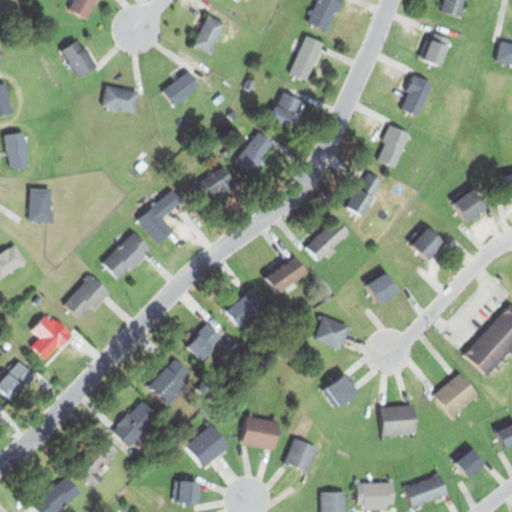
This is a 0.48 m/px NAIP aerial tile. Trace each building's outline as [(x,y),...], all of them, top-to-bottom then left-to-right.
[(66,8),(70,0),(94,0),(85,17),(66,8)] [(305,20),(314,0),(339,0),(325,29),(305,20)] [(441,0),(463,0),(459,16),(439,9),(441,0)] [(191,44),(205,11),(224,20),(209,52),(191,44)] [(430,31),(449,39),(438,66),(419,57),(430,31)] [(287,71),(304,32),(322,41),(306,79),(287,71)] [(60,48),(78,37),(95,65),(78,76),(60,48)] [(499,38),(511,41),(511,64),(494,59),(499,38)] [(159,88),(186,69),(197,86),(170,104),(159,88)] [(413,74),(431,82),(416,115),(398,107),(413,74)] [(240,86),(246,76),(254,80),(248,90),(240,86)] [(0,82),(5,82),(9,111),(0,112),(0,82)] [(105,85),(101,104),(133,111),(137,92),(105,85)] [(268,121),(283,89),(303,99),(288,131),(268,121)] [(200,103),(202,103),(204,104),(205,105),(205,106),(204,109),(204,110),(202,111),(201,111),(200,110),(198,110),(198,108),(197,107),(197,106),(199,104),(200,103)] [(224,114),(228,119),(234,113),(230,109),(224,114)] [(390,124),(374,160),(393,168),(408,131),(390,124)] [(234,161),(258,129),(274,140),(250,172),(234,161)] [(2,134),(24,131),(29,164),(7,167),(2,134)] [(192,183),(223,164),(234,182),(203,201),(192,183)] [(345,206),(366,169),(382,178),(362,215),(345,206)] [(511,172),(498,176),(503,199),(511,197),(511,172)] [(449,198),(472,183),(487,205),(465,221),(449,198)] [(28,186),(53,186),(52,220),(27,219),(28,186)] [(154,244),(134,218),(172,189),(182,202),(163,216),(173,230),(154,244)] [(305,244),(336,215),(349,229),(318,258),(305,244)] [(408,242),(425,223),(445,242),(428,260),(408,242)] [(99,261),(117,280),(149,248),(131,230),(99,261)] [(0,250),(0,277),(25,260),(12,242),(0,250)] [(263,274),(295,253),(306,270),(274,291),(263,274)] [(362,282),(382,268),(397,290),(377,304),(362,282)] [(61,300),(88,272),(108,292),(80,319),(61,300)] [(223,308),(236,325),(264,303),(251,287),(223,308)] [(31,300),(37,294),(41,298),(36,304),(31,300)] [(461,356),(511,303),(511,346),(484,377),(461,356)] [(31,329),(40,338),(31,347),(45,360),(72,333),(49,310),(31,329)] [(320,315),(311,337),(339,348),(348,326),(320,315)] [(183,346),(209,322),(221,334),(211,344),(213,347),(198,362),(183,346)] [(149,379),(174,355),(193,374),(167,399),(149,379)] [(0,391),(0,378),(17,359),(34,374),(11,401),(0,391)] [(432,393),(458,371),(477,393),(451,416),(432,393)] [(320,389),(345,372),(358,392),(333,408),(320,389)] [(111,427),(139,400),(155,417),(126,444),(111,427)] [(378,406),(411,403),(413,433),(380,435),(378,406)] [(245,415),(240,443),(273,449),(278,421),(245,415)] [(495,431),(511,422),(511,444),(503,449),(495,431)] [(183,444),(209,423),(226,445),(201,466),(183,444)] [(75,466),(104,436),(118,450),(98,471),(102,474),(93,484),(75,466)] [(292,436),(316,447),(305,471),(282,461),(292,436)] [(455,461),(473,446),(485,460),(467,476),(455,461)] [(402,485),(440,471),(447,491),(410,505),(402,485)] [(36,511),(29,503),(67,473),(81,490),(53,511),(36,511)] [(176,479),(174,498),(197,500),(198,481),(176,479)] [(355,483),(393,482),(394,501),(386,501),(386,507),(363,508),(363,501),(356,501),(355,483)] [(319,511),(319,490),(346,490),(346,511),(319,511)]
